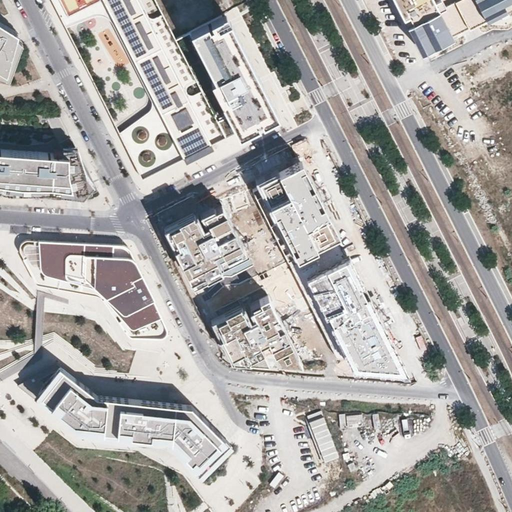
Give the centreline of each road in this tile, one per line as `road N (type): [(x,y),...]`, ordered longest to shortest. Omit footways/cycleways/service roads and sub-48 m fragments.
road 1 (residential): [(466,393),(260,380),(220,370),(135,216)]
road 2 (primary): [(330,118),(466,393)]
road 3 (primary): [(511,322),(393,87)]
road 4 (residential): [(135,216),(25,0)]
road 5 (residential): [(135,216),(330,118)]
road 6 (residential): [(135,216),(117,223),(0,214)]
road 7 (residential): [(393,87),(511,27)]
road 8 (primary): [(270,0),(330,118)]
